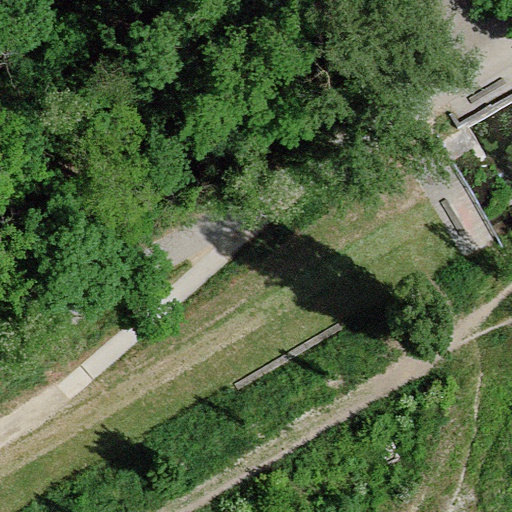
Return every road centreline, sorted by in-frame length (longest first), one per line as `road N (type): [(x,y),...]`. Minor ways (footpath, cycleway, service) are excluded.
road 1 (residential): [(451,0),(483,64),(0,352)]
road 2 (track): [(331,157),(63,394),(0,432)]
